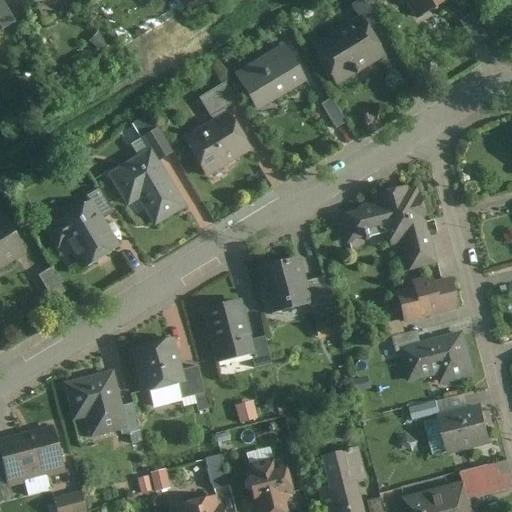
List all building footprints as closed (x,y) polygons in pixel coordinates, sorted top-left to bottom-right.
[(360,20),(367,32),(380,24),(365,0),(350,9),(357,22),(360,20)] [(450,2),(449,0),(401,0),(414,22),(450,2)] [(0,4),(0,32),(13,24),(0,4)] [(485,41),(470,17),(459,24),(474,48),(485,41)] [(335,90),(384,60),(367,32),(360,20),(357,22),(311,50),(335,90)] [(254,116),(305,85),(283,50),(233,81),(254,116)] [(209,120),(234,104),(224,87),(198,103),(209,120)] [(205,182),(248,154),(225,118),(182,146),(205,182)] [(139,143),(146,154),(149,152),(157,166),(172,156),(157,132),(139,143)] [(152,231),(185,212),(157,166),(149,152),(146,154),(106,178),(126,211),(137,204),(152,231)] [(379,198),(361,202),(362,209),(343,213),(350,241),(390,231),(394,245),(404,242),(411,269),(441,262),(433,230),(431,230),(429,218),(431,217),(429,199),(419,186),(414,183),(377,192),(379,198)] [(119,250),(87,202),(41,231),(55,253),(62,248),(79,276),(119,250)] [(0,273),(21,260),(0,225),(0,273)] [(309,279),(303,254),(261,263),(271,309),(311,300),(313,300),(309,279)] [(63,296),(48,273),(36,280),(51,304),(63,296)] [(462,307),(453,275),(401,289),(409,320),(462,307)] [(326,276),(309,279),(313,300),(311,300),(313,308),(332,302),(326,276)] [(255,338),(243,297),(204,308),(219,362),(254,352),(258,351),(255,338)] [(404,347),(425,341),(422,328),(394,336),(397,348),(404,347)] [(425,341),(404,347),(412,382),(443,374),(445,383),(479,375),(468,331),(425,341)] [(185,369),(175,335),(131,348),(144,392),(151,390),(154,405),(184,397),(180,381),(188,379),(185,369)] [(266,335),(255,338),(258,351),(254,352),(258,366),(273,361),(266,335)] [(199,365),(185,369),(188,379),(180,381),(184,397),(206,391),(199,365)] [(124,404),(115,369),(65,382),(75,418),(87,415),(91,435),(124,427),(129,425),(124,404)] [(241,422),(259,418),(255,399),(236,404),(241,422)] [(134,401),(124,404),(129,425),(124,427),(126,433),(141,429),(134,401)] [(440,401),(413,408),(416,418),(442,412),(440,401)] [(496,442),(486,403),(443,413),(453,453),(496,442)] [(56,427),(0,443),(0,454),(10,489),(26,483),(29,495),(52,488),(48,477),(69,472),(56,427)] [(373,483),(363,445),(326,455),(333,482),(322,485),(328,511),(370,511),(364,486),(373,483)] [(230,484),(223,453),(208,456),(216,488),(230,484)] [(278,458),(250,464),(253,477),(248,482),(249,488),(255,490),(259,505),(267,503),(269,511),(281,511),(290,510),(288,503),(295,493),(288,462),(280,464),(278,458)] [(467,472),(469,481),(473,498),(511,487),(511,471),(504,473),(501,463),(467,472)] [(139,475),(142,493),(171,488),(168,470),(139,475)] [(469,481),(407,497),(410,511),(476,511),(473,498),(469,481)] [(75,511),(87,509),(82,490),(57,497),(61,511),(75,511)] [(221,506),(218,494),(176,504),(177,511),(225,511),(224,506),(221,506)] [(386,511),(383,497),(371,499),(373,511),(386,511)]
